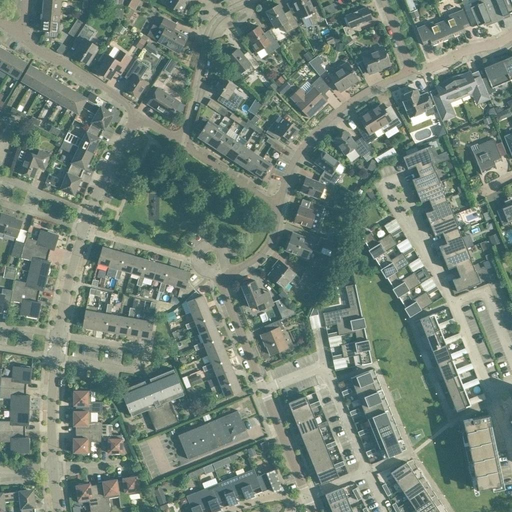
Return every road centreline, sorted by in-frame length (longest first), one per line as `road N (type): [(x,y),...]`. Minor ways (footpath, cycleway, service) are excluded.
road 1 (residential): [(278,207),(295,157),(317,128),(410,72),(381,0)]
road 2 (residential): [(493,399),(449,417),(412,320),(452,302)]
road 3 (residential): [(54,357),(139,366),(135,348),(58,334)]
road 4 (residential): [(182,144),(204,43),(216,21),(252,0)]
road 5 (residential): [(392,174),(452,302)]
road 6 (residential): [(138,114),(25,37)]
